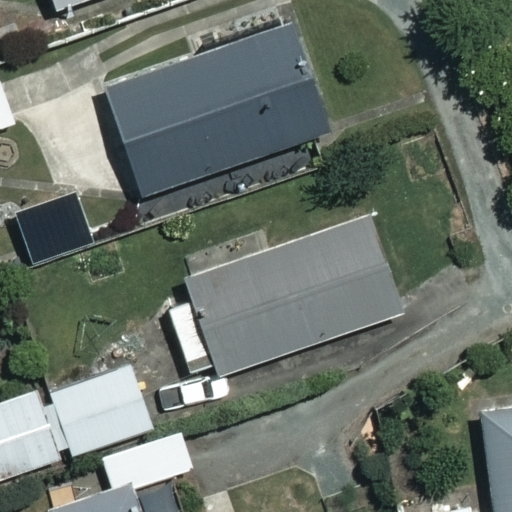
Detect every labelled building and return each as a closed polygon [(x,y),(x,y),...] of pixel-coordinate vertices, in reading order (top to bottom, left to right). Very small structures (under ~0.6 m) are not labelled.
[(88,0),(59,0),(63,9),(88,0)] [(335,135),(295,24),(108,91),(148,202),(335,135)] [(0,133),(20,129),(12,85),(0,87),(0,133)] [(173,311),(197,380),(220,371),(222,378),(408,312),(375,218),(193,283),(200,302),(173,311)] [(0,486),(68,462),(64,452),(75,448),(79,459),(160,430),(137,365),(56,393),(60,404),(50,408),(43,388),(0,403),(0,486)] [(511,511),(511,415),(486,419),(498,511),(511,511)] [(107,456),(118,490),(55,510),(55,511),(146,511),(140,493),(199,474),(186,431),(107,456)]
